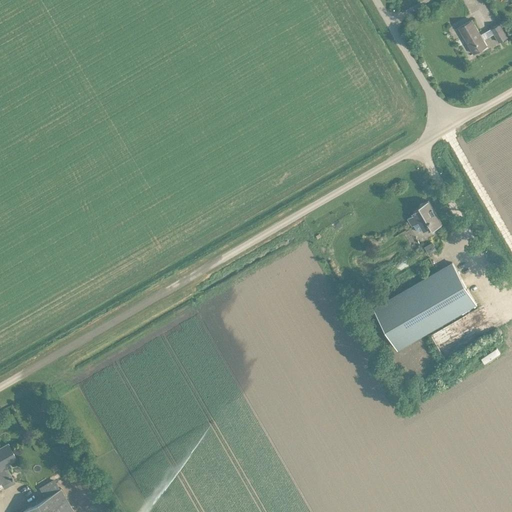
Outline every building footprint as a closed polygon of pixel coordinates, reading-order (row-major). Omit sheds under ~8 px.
[(458,28),(473,54),(486,46),(471,20),(458,28)] [(485,32),(488,37),(493,34),(498,42),(507,37),(499,24),(485,32)] [(418,206),(420,208),(413,212),(414,214),(407,218),(412,226),(419,223),(424,231),(431,227),(432,230),(441,224),(427,201),(418,206)] [(374,308),(397,350),(476,305),(452,263),(374,308)] [(63,441),(54,450),(61,456),(70,447),(63,441)] [(0,449),(0,481),(2,485),(11,479),(11,480),(12,479),(11,478),(4,466),(16,459),(7,444),(6,444),(7,445),(0,449)] [(19,511),(73,511),(60,489),(19,511)]
